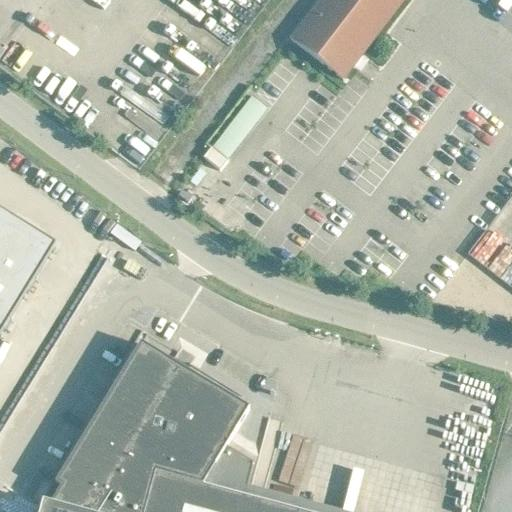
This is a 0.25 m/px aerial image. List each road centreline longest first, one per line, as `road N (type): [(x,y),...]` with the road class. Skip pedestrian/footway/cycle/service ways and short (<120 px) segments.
road 1 (unclassified): [(0,100),(216,258),(282,295),(511,360)]
road 2 (unknown): [(420,334),(390,375),(356,393),(143,302),(115,320),(0,505)]
road 3 (unknown): [(490,62),(441,23),(423,28),(293,217)]
road 4 (unknown): [(490,62),(366,238)]
road 5 (unknown): [(511,156),(438,259)]
